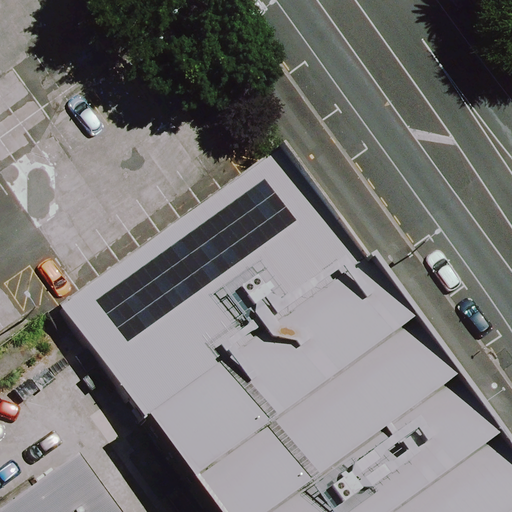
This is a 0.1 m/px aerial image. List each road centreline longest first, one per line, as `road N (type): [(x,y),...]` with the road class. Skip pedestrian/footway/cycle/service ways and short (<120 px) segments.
road 1 (tertiary): [(396,79),(511,248)]
road 2 (secondary): [(396,79),(511,163)]
